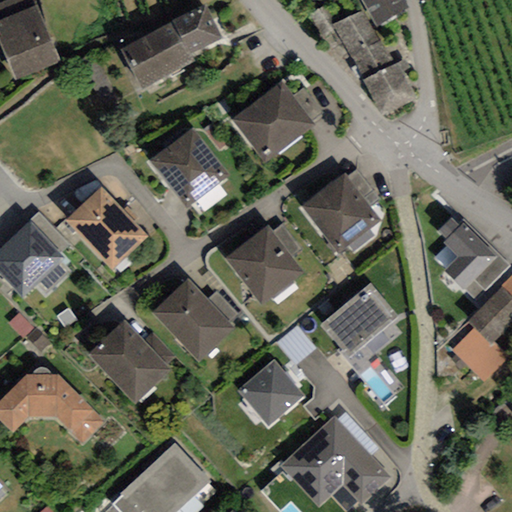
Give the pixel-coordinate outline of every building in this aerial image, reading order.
[(0,52),(15,85),(62,64),(32,0),(9,0),(0,4),(0,52)] [(410,11),(404,0),(359,0),(376,30),(410,11)] [(205,9),(171,27),(189,59),(223,41),(205,9)] [(393,68),(362,12),(333,28),(365,84),(393,68)] [(194,68),(189,59),(171,27),(120,54),(142,96),(194,68)] [(365,84),(363,85),(383,120),(416,101),(402,75),(409,71),(404,62),(393,68),(365,84)] [(281,86),(230,123),(263,168),(314,131),(281,86)] [(169,152),(149,168),(185,214),(229,179),(185,124),(161,143),(169,152)] [(343,177),(300,212),(338,259),(381,224),(343,177)] [(101,194),(65,228),(111,275),(147,241),(101,194)] [(462,221),(455,229),(459,232),(462,229),(496,262),(474,285),(485,295),(510,267),(462,221)] [(455,229),(451,224),(438,237),(446,245),(443,248),(459,263),(444,278),(463,296),(474,285),(496,262),(462,229),(459,232),(455,229)] [(65,262),(31,226),(0,256),(0,278),(23,302),(65,262)] [(268,228),(223,264),(260,311),(305,275),(268,228)] [(511,277),(466,327),(491,350),(511,328),(511,277)] [(187,283),(150,320),(197,368),(235,331),(228,325),(237,316),(215,294),(207,302),(187,283)] [(366,290),(321,330),(348,361),(394,322),(366,290)] [(125,324),(88,361),(135,408),(172,372),(125,324)] [(294,368),(317,355),(303,329),(280,342),(294,368)] [(274,365),(239,395),(269,430),(304,401),(292,388),(297,384),(287,373),(283,376),(274,365)] [(25,379),(0,403),(0,427),(12,438),(28,422),(55,421),(79,445),(101,424),(57,379),(25,379)] [(391,476),(333,418),(280,471),(319,511),(342,489),(360,507),(391,476)] [(181,511),(210,486),(175,448),(120,498),(123,501),(114,509),(116,511),(181,511)]
